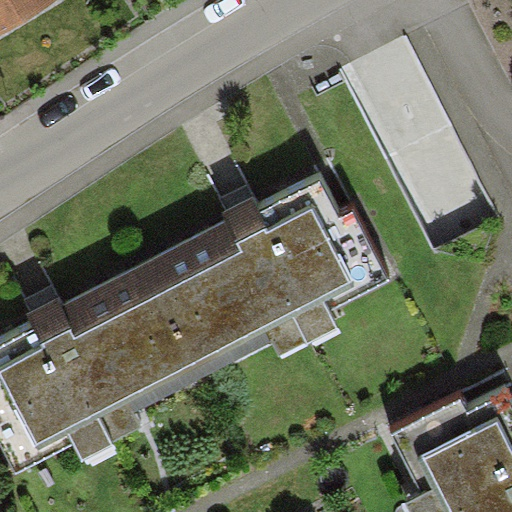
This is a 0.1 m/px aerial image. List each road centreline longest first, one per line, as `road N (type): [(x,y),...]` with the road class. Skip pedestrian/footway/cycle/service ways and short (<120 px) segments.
road 1 (residential): [(0,189),(303,0)]
road 2 (residential): [(511,164),(409,0)]
